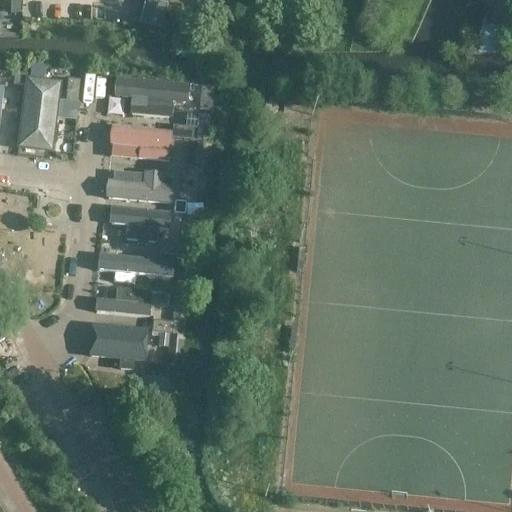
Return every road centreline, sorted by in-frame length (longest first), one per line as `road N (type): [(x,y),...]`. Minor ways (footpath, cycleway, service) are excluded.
road 1 (residential): [(32,347),(72,326),(89,174)]
road 2 (unclassified): [(135,511),(32,347)]
